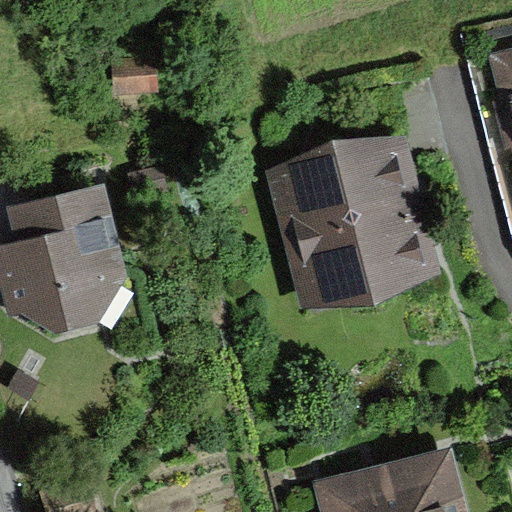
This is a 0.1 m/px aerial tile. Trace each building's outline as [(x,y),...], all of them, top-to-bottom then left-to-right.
[(511,59),(489,66),(511,159),(511,59)] [(432,289),(403,148),(272,174),(301,316),(432,289)] [(120,283),(98,191),(1,216),(14,252),(0,255),(0,318),(9,348),(92,328),(120,283)] [(459,511),(445,456),(311,492),(316,511),(459,511)] [(46,494),(51,511),(94,511),(85,482),(46,494)]
